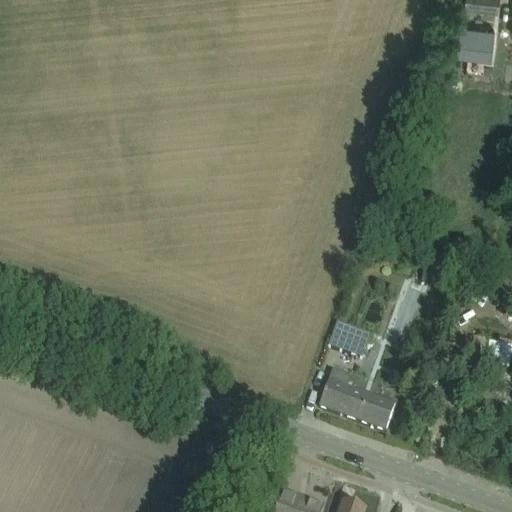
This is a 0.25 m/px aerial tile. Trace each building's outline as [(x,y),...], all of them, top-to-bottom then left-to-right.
[(463,0),(462,7),(497,11),(497,0),(463,0)] [(494,25),(454,21),(451,49),(491,53),(494,25)] [(327,349),(361,361),(369,364),(378,340),(370,337),(338,325),(336,325),(327,349)] [(325,390),(318,409),(351,421),(362,394),(350,389),(354,379),(332,372),(325,390)] [(351,421),(385,433),(392,415),(395,406),(362,394),(351,421)] [(320,511),(321,509),(283,495),(276,511),(320,511)]
